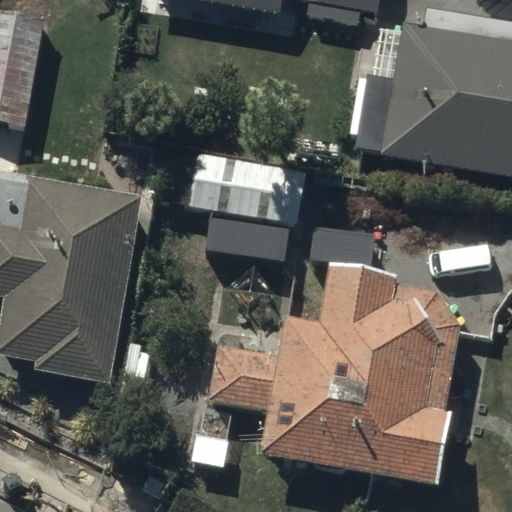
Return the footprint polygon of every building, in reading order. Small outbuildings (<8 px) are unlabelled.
[(176,0),(271,18),(274,0),(176,0)] [(370,15),(372,0),(292,0),(293,1),(370,15)] [(36,26),(0,19),(0,127),(18,131),(36,26)] [(511,56),(379,34),(360,154),(511,179),(511,56)] [(291,182),(189,163),(180,212),(209,217),(203,249),(276,262),(291,182)] [(140,207),(0,184),(0,362),(48,370),(46,378),(111,389),(140,207)] [(431,297),(336,279),(324,341),(289,334),(285,358),(211,344),(200,401),(264,414),(255,462),(437,497),(451,425),(436,422),(454,329),(431,297)]
